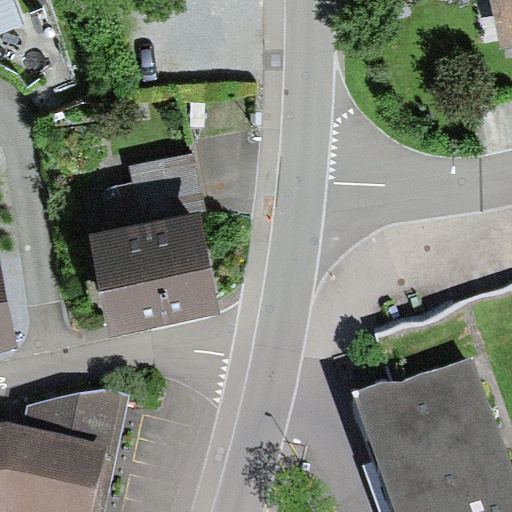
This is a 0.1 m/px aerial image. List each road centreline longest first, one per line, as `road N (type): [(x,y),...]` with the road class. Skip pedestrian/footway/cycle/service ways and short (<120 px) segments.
road 1 (residential): [(270,362),(196,350),(117,356),(0,383)]
road 2 (residential): [(511,170),(387,185),(299,182)]
road 3 (tertiary): [(299,182),(270,362)]
road 4 (tertiary): [(307,0),(299,182)]
road 5 (tertiary): [(270,362),(230,511)]
